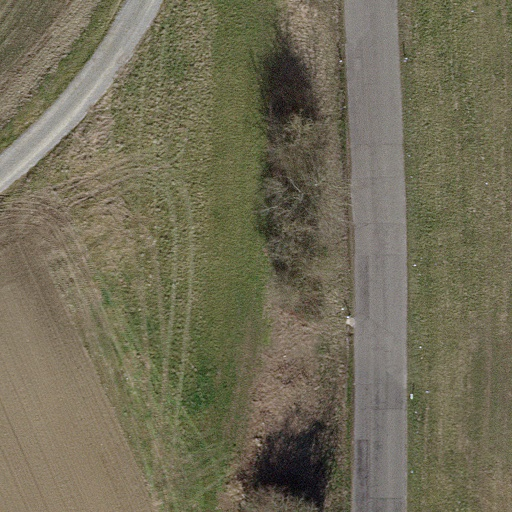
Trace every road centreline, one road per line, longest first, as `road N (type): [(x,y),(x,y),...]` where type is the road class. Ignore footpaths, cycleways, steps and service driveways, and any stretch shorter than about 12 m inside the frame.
road 1 (secondary): [(374,0),(378,263),(370,511)]
road 2 (track): [(131,0),(79,94),(0,151)]
